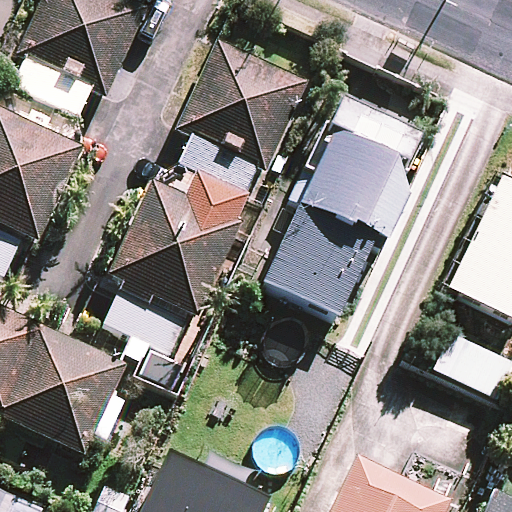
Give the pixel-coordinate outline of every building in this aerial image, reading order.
[(151,11),(128,0),(52,0),(24,59),(27,61),(94,93),(108,100),(151,11)] [(313,86),(222,44),(180,133),(195,140),(260,171),(271,176),(313,86)] [(77,126),(94,93),(27,61),(11,94),(77,126)] [(88,155),(0,114),(0,223),(46,244),(88,155)] [(375,249),(385,254),(418,183),(408,178),(420,152),(340,115),(330,136),(321,132),(284,212),(297,218),(263,291),(339,327),(375,249)] [(260,171),(195,140),(183,166),(248,196),(260,171)] [(193,202),(161,187),(117,275),(132,282),(126,293),(154,307),(159,296),(205,318),(249,229),(244,227),(256,203),(205,178),(193,202)] [(511,195),(499,189),(447,299),(511,329),(511,195)] [(0,275),(9,280),(25,245),(0,233),(0,275)] [(154,307),(126,293),(110,327),(135,339),(137,336),(180,357),(195,327),(154,307)] [(0,306),(0,414),(6,417),(47,328),(0,306)] [(132,366),(47,328),(6,417),(91,456),(132,366)] [(511,371),(450,341),(433,376),(495,406),(511,371)] [(138,511),(258,511),(265,499),(165,453),(138,511)] [(441,477),(428,503),(355,468),(333,511),(455,511),(467,489),(441,477)] [(507,511),(487,502),(482,511),(507,511)]
